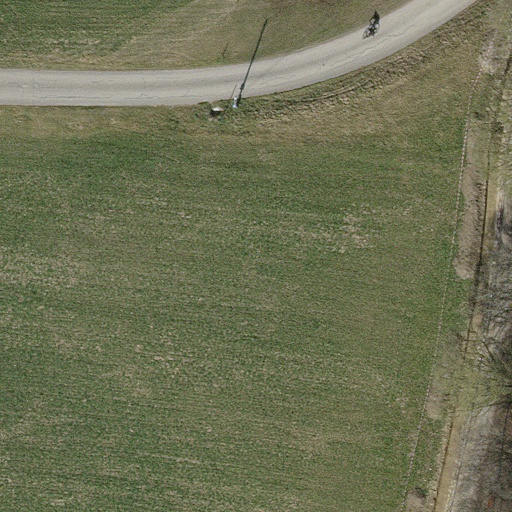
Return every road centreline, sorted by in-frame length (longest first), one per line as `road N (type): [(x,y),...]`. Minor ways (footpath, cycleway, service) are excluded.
road 1 (unclassified): [(452,0),(355,51),(247,81),(132,90),(0,86)]
road 2 (track): [(458,511),(511,254)]
